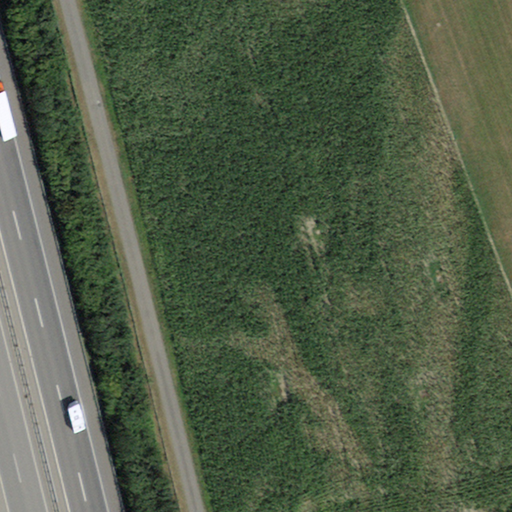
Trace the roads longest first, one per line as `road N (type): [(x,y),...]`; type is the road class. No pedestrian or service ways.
road 1 (track): [(194,511),(53,0)]
road 2 (motorway): [(83,511),(0,170)]
